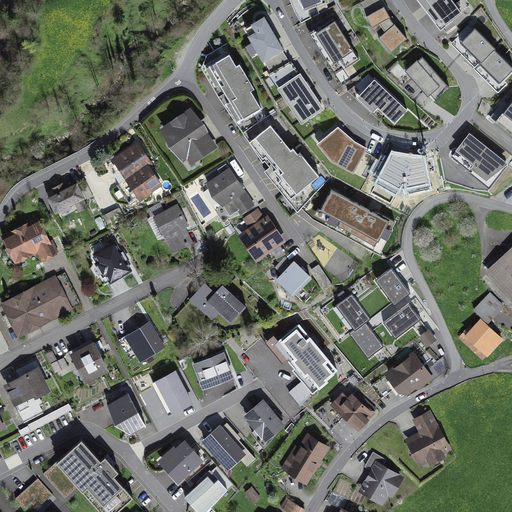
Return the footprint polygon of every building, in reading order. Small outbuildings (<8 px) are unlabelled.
[(298,0),(304,15),(324,7),(321,0),(298,0)] [(385,50),(405,38),(382,0),(365,0),(359,4),(385,50)] [(436,0),(418,0),(425,9),(436,0)] [(461,13),(451,0),(436,0),(425,9),(440,28),(461,13)] [(282,50),(263,16),(246,26),(264,59),(282,50)] [(356,56),(331,18),(312,31),(337,68),(356,56)] [(495,48),(475,28),(460,42),(480,62),(495,48)] [(511,70),(511,65),(495,48),(480,62),(499,82),(511,70)] [(258,105),(233,54),(209,65),(234,117),(258,105)] [(445,85),(418,54),(405,65),(432,96),(445,85)] [(322,108),(291,61),(271,74),(303,121),(322,108)] [(402,104),(369,77),(357,91),(390,118),(402,104)] [(511,93),(495,116),(511,128),(511,93)] [(191,112),(161,131),(186,170),(216,152),(191,112)] [(285,190),(312,172),(277,121),(250,140),(285,190)] [(371,151),(332,121),(315,144),(354,174),(371,151)] [(488,148),(470,134),(453,155),(471,169),(488,148)] [(114,158),(128,178),(148,165),(151,162),(137,142),(114,158)] [(505,163),(488,148),(471,169),(489,183),(505,163)] [(160,182),(148,165),(128,178),(119,184),(131,202),(160,182)] [(229,167),(209,181),(223,203),(233,196),(242,210),(252,203),(229,167)] [(56,191),(49,195),(56,209),(84,196),(76,181),(64,187),(63,184),(55,188),(56,191)] [(393,217),(328,183),(314,210),(379,244),(393,217)] [(174,209),(153,220),(170,253),(191,243),(174,209)] [(248,229),(239,236),(257,263),(285,244),(268,218),(264,220),(258,211),(243,221),(248,229)] [(39,220),(5,237),(17,260),(42,248),(46,256),(55,252),(39,220)] [(116,243),(93,256),(108,284),(132,271),(116,243)] [(511,251),(487,273),(511,302),(511,301),(511,251)] [(312,277),(292,261),(276,280),(296,296),(312,277)] [(407,293),(388,267),(374,277),(393,303),(407,293)] [(55,276),(0,303),(17,338),(72,311),(55,276)] [(214,292),(203,283),(189,299),(213,319),(219,312),(232,323),(247,306),(221,285),(214,292)] [(368,315),(351,292),(337,302),(354,325),(368,315)] [(490,293),(474,309),(488,324),(504,308),(490,293)] [(418,317),(408,303),(385,320),(395,334),(418,317)] [(381,344),(365,321),(351,331),(367,354),(381,344)] [(500,340),(480,322),(466,338),(486,356),(500,340)] [(150,323),(125,338),(140,362),(165,346),(150,323)] [(334,370),(297,324),(276,340),(313,387),(334,370)] [(429,329),(420,335),(429,345),(437,338),(429,329)] [(92,341),(71,352),(85,378),(105,367),(92,341)] [(205,384),(231,376),(224,353),(197,362),(205,384)] [(413,354),(385,373),(402,398),(430,379),(413,354)] [(36,366),(6,382),(16,403),(47,387),(36,366)] [(190,401),(175,372),(156,382),(171,411),(190,401)] [(347,390),(333,405),(359,429),(373,414),(347,390)] [(125,437),(145,427),(128,393),(108,403),(125,437)] [(281,422),(263,398),(246,411),(264,434),(281,422)] [(328,401),(317,412),(328,424),(339,413),(328,401)] [(31,430),(74,412),(70,404),(27,423),(31,430)] [(419,434),(405,441),(419,469),(449,454),(428,413),(412,421),(419,434)] [(242,448),(219,422),(201,437),(225,463),(242,448)] [(306,433),(282,469),(307,485),(331,449),(306,433)] [(101,460),(82,438),(58,459),(104,511),(114,511),(133,496),(113,474),(117,471),(105,456),(101,460)] [(178,479),(202,458),(185,439),(161,461),(178,479)] [(56,462),(44,471),(65,497),(77,487),(56,462)] [(402,477),(375,462),(358,492),(385,507),(402,477)] [(198,511),(206,511),(227,490),(207,472),(183,498),(198,511)] [(16,497),(26,508),(37,499),(42,505),(53,495),(38,477),(16,497)] [(252,489),(244,495),(253,507),(261,501),(252,489)] [(300,511),(303,509),(288,501),(284,507),(293,511),(300,511)]
